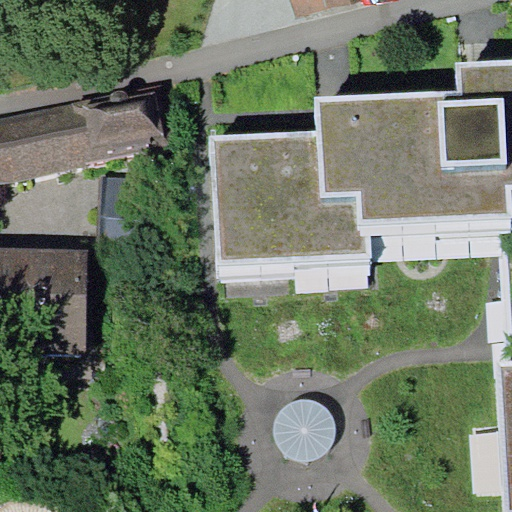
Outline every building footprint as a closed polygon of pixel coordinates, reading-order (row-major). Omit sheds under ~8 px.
[(169,155),(156,96),(0,130),(0,191),(149,159),(153,179),(160,183),(168,181),(169,155)] [(511,103),(491,104),(493,132),(499,226),(502,226),(500,198),(511,197),(511,103)] [(493,132),(353,140),(359,234),(499,226),(493,132)] [(361,263),(359,234),(353,140),(350,141),(352,168),(209,177),(215,272),(361,263)] [(76,317),(78,272),(0,270),(0,361),(75,363),(75,350),(81,350),(81,317),(76,317)]
